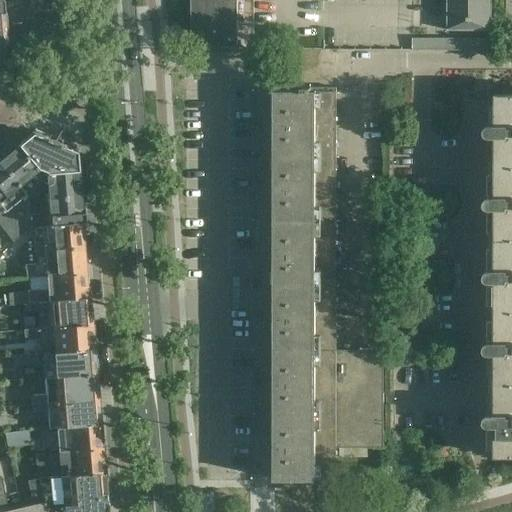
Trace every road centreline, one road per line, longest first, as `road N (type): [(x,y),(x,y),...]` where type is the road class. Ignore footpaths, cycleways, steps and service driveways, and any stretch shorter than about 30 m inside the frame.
road 1 (secondary): [(159,511),(117,0)]
road 2 (residential): [(0,119),(18,103),(64,98),(92,118),(129,511)]
